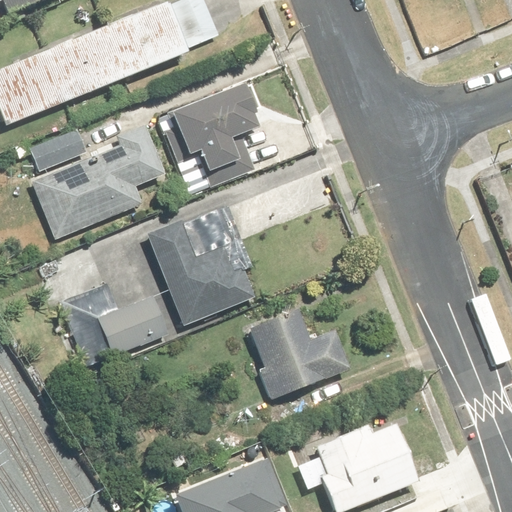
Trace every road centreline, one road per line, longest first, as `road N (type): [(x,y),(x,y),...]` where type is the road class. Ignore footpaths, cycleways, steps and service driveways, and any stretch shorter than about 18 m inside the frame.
road 1 (residential): [(511,456),(389,145)]
road 2 (residential): [(389,145),(328,0)]
road 3 (residential): [(389,145),(511,96)]
